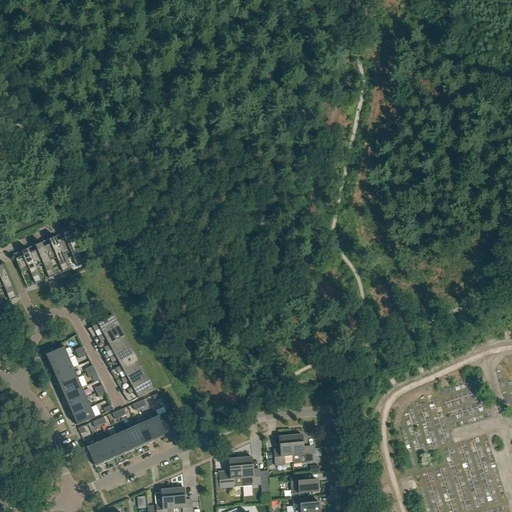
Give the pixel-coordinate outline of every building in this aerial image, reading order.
[(63,256),(70,253),(76,267),(83,264),(69,232),(62,234),(64,239),(57,242),(63,256)] [(57,242),(55,238),(48,240),(50,245),(43,248),(49,262),(56,259),(62,273),(69,270),(63,256),(57,242)] [(43,248),(41,243),(34,246),(36,251),(29,254),(35,268),(42,265),(49,279),(55,276),(49,262),(43,248)] [(29,254),(28,249),(21,252),(23,257),(15,260),(21,274),(29,271),(35,285),(42,282),(35,268),(29,254)] [(0,288),(3,287),(9,302),(16,299),(2,266),(0,266),(0,288)] [(103,335),(118,327),(112,316),(91,327),(94,333),(100,330),(102,335),(103,335)] [(108,346),(124,337),(118,327),(103,335),(102,335),(97,338),(100,343),(105,340),(108,346)] [(114,356),(130,348),(124,337),(108,346),(103,348),(106,354),(111,351),(114,356)] [(50,367),(68,359),(63,348),(52,353),(51,349),(44,353),(50,367)] [(120,367),(136,358),(130,348),(114,356),(109,359),(111,364),(117,361),(120,367)] [(126,377),(141,369),(136,358),(120,367),(114,370),(117,375),(123,372),(126,377)] [(54,376),(73,368),(68,359),(50,367),(49,367),(51,373),(53,373),(54,376)] [(59,386),(77,378),(73,368),(54,376),(54,377),(53,377),(56,383),(57,382),(59,386)] [(131,388),(147,379),(141,369),(126,377),(120,380),(123,385),(128,382),(131,388)] [(63,396),(81,388),(77,378),(59,386),(59,387),(58,387),(60,393),(61,392),(63,396)] [(131,388),(126,391),(129,396),(134,393),(137,399),(153,390),(147,379),(131,388)] [(67,406),(86,398),(81,388),(63,396),(63,397),(62,397),(64,403),(66,402),(67,406)] [(154,402),(160,400),(157,394),(152,396),(154,402)] [(72,416),(90,408),(86,398),(67,406),(67,407),(66,407),(69,413),(70,412),(72,416)] [(137,403),(140,408),(145,406),(143,400),(137,403)] [(134,411),(140,408),(137,403),(131,405),(134,411)] [(90,408),(72,416),(71,417),(73,422),(74,422),(76,425),(76,426),(95,418),(90,408)] [(117,411),(120,417),(126,415),(123,409),(117,411)] [(114,420),(120,417),(117,411),(112,414),(114,420)] [(155,418),(163,436),(164,436),(164,437),(170,434),(169,433),(173,432),(174,431),(166,413),(155,418)] [(98,420),(100,426),(106,423),(103,418),(98,420)] [(160,438),(163,436),(155,418),(146,422),(154,440),(154,441),(160,439),(160,438)] [(94,428),(100,426),(98,420),(92,423),(94,428)] [(150,442),(154,440),(146,422),(136,426),(144,445),(144,444),(145,446),(150,443),(150,442)] [(80,435),(86,432),(83,426),(77,429),(80,435)] [(140,446),(144,445),(136,426),(126,431),(134,449),(135,450),(140,447),(140,446)] [(130,451),(134,449),(126,431),(116,435),(124,453),(125,454),(130,452),(130,451)] [(120,455),(124,453),(116,435),(106,439),(114,458),(114,457),(115,459),(121,456),(120,455)] [(290,436),(292,457),(308,455),(309,463),(315,463),(314,449),(303,450),(302,435),(290,436)] [(284,457),(292,457),(290,436),(278,438),(279,453),(273,453),(274,466),(284,465),(284,457)] [(110,459),(114,458),(106,439),(96,444),(104,462),(105,462),(105,463),(111,460),(110,459)] [(100,464),(104,462),(96,444),(86,448),(94,467),(95,466),(95,467),(101,465),(100,464)] [(252,458),(240,459),(241,479),(242,487),(260,485),(259,472),(253,473),(252,458)] [(242,487),(241,479),(240,459),(228,460),(229,472),(218,473),(219,489),(242,487)] [(318,467),(317,466),(309,466),(310,474),(321,473),(320,467),(318,467)] [(302,482),(301,476),(289,477),(291,495),(318,492),(317,480),(302,482)] [(186,506),(184,488),(172,490),(174,510),(182,509),(182,511),(192,511),(192,506),(186,506)] [(166,511),(166,510),(174,510),(172,490),(160,491),(162,509),(155,509),(155,511),(166,511)] [(307,504),(306,498),(291,499),(292,511),(319,511),(319,503),(307,504)]
